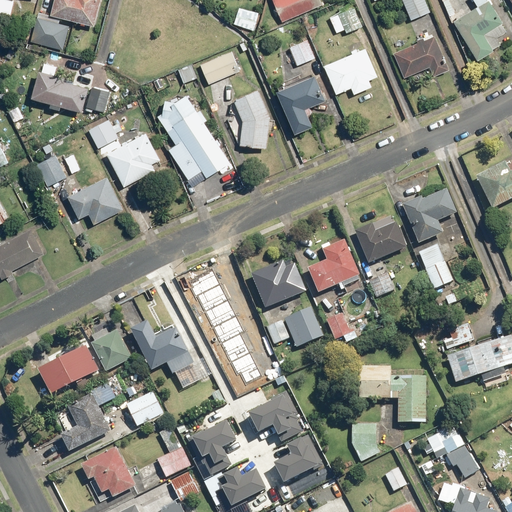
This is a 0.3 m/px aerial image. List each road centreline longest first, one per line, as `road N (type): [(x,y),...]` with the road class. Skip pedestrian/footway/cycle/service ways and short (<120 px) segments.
road 1 (residential): [(0,333),(200,231),(511,98)]
road 2 (unknown): [(158,253),(256,455)]
